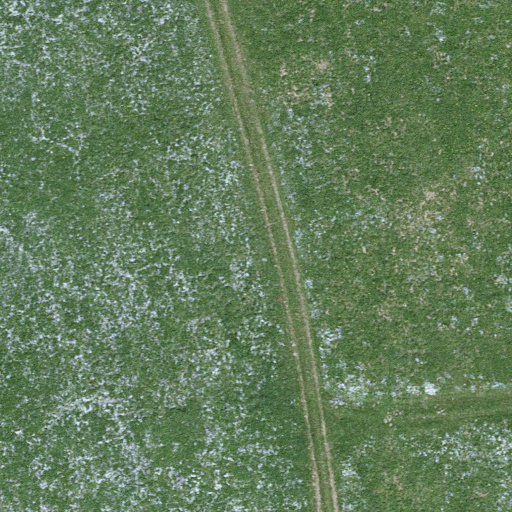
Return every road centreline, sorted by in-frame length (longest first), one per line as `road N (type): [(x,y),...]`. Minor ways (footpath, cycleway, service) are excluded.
road 1 (track): [(309,511),(299,437),(194,0)]
road 2 (track): [(511,421),(299,437)]
